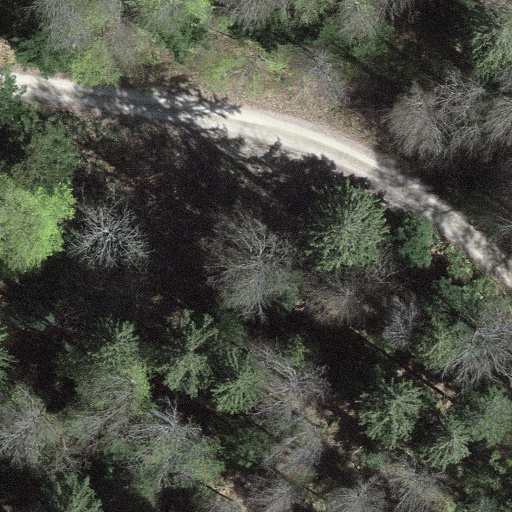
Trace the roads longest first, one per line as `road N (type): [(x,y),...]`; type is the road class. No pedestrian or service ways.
road 1 (track): [(511,228),(483,205),(324,149),(82,101),(0,97)]
road 2 (track): [(228,511),(511,483)]
